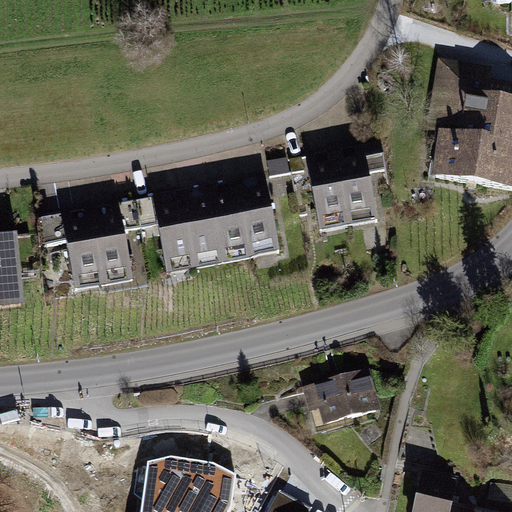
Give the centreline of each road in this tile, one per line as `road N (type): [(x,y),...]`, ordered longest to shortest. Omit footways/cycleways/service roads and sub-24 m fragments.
road 1 (tertiary): [(65,380),(230,352),(396,307),(466,280),(511,250)]
road 2 (residential): [(0,179),(146,163),(292,123),(353,78),(396,0)]
road 3 (track): [(392,11),(0,52)]
road 4 (residential): [(65,380),(90,417),(197,416),(259,433),(348,511)]
